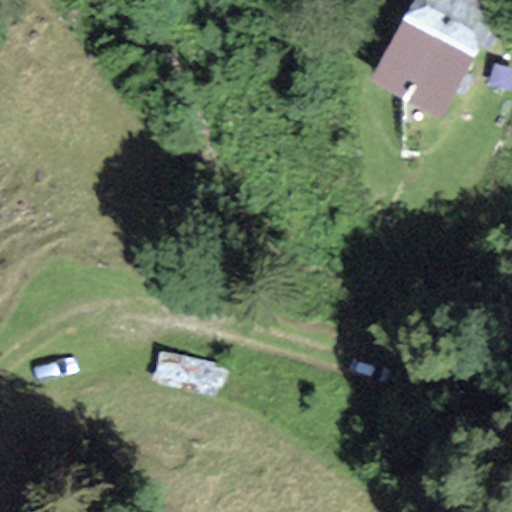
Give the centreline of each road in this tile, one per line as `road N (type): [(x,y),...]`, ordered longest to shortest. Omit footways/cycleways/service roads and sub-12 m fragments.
road 1 (track): [(0,379),(101,301),(390,375)]
road 2 (track): [(511,129),(390,375)]
